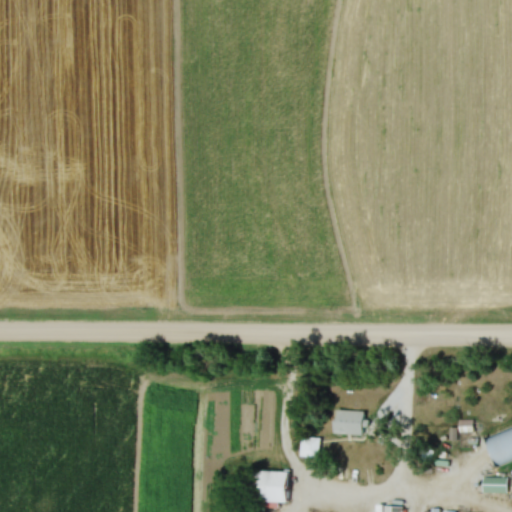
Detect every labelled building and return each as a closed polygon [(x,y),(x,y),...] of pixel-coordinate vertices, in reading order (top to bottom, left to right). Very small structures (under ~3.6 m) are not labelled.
[(337,408),(365,409),(363,433),(336,432),(337,408)] [(487,435),(511,424),(511,455),(498,462),(487,435)] [(318,456),(302,454),(303,433),(319,435),(318,456)] [(288,470),(288,498),(255,498),(256,469),(288,470)] [(483,474),(506,473),(506,489),(483,489),(483,474)]
